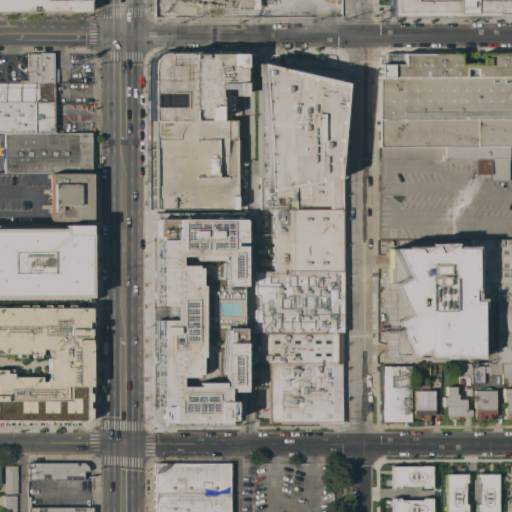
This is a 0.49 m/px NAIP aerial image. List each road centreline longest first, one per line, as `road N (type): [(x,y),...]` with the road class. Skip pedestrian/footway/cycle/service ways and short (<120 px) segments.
road 1 (residential): [(356,511),(361,0)]
road 2 (residential): [(511,35),(122,36)]
road 3 (tertiary): [(511,443),(124,443)]
road 4 (primary): [(123,330),(123,152)]
road 5 (residential): [(124,443),(0,442)]
road 6 (residential): [(122,36),(0,35)]
